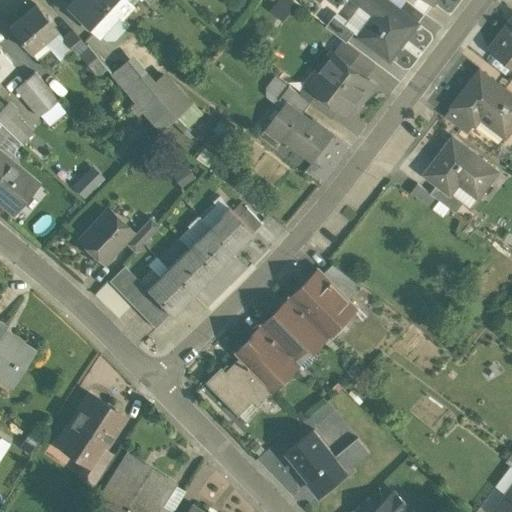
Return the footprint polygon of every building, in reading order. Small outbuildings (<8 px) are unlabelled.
[(118,13),(104,0),(72,0),(68,5),(98,34),(118,13)] [(104,0),(118,13),(121,15),(135,0),(104,0)] [(284,16),(298,4),(293,0),(279,0),(274,5),(284,16)] [(390,0),(358,0),(376,13),(360,35),(391,58),(419,22),(390,0)] [(426,12),(410,0),(405,0),(400,7),(419,22),(426,12)] [(434,3),(430,0),(410,0),(426,12),(427,12),(434,3)] [(37,3),(9,26),(47,72),(60,62),(42,40),(57,27),(37,3)] [(356,30),(335,14),(327,25),(346,40),(348,41),(356,30)] [(511,21),(492,48),(511,63),(511,21)] [(86,45),(72,29),(62,37),(76,54),(86,45)] [(348,41),(346,40),(336,54),(365,76),(376,62),(348,41)] [(0,49),(0,74),(12,63),(0,49)] [(336,54),(334,53),(319,73),(327,79),(318,91),(339,107),(348,114),(365,91),(366,92),(373,83),(365,76),(336,54)] [(133,57),(112,75),(160,132),(190,106),(166,79),(158,86),(133,57)] [(511,93),(481,70),(454,106),(476,124),(485,112),(510,131),(511,129),(511,93)] [(58,99),(35,72),(15,89),(38,116),(58,99)] [(310,101),(289,85),(279,99),(286,104),(287,102),(302,114),(311,102),(310,101)] [(339,107),(318,91),(310,101),(311,102),(332,117),(339,107)] [(0,95),(0,122),(21,144),(35,131),(0,95)] [(302,114),(287,102),(286,104),(269,125),(314,160),(333,134),(319,123),(317,125),(302,114)] [(476,124),(454,106),(446,116),(469,133),(476,124)] [(499,171),(454,136),(426,173),(438,183),(451,193),(452,192),(462,179),(481,193),(499,171)] [(0,156),(0,202),(12,213),(36,184),(20,171),(19,172),(0,156)] [(92,165),(74,186),(86,197),(105,176),(92,165)] [(431,192),(418,182),(411,192),(430,207),(437,197),(431,192)] [(451,193),(438,183),(431,192),(437,197),(457,212),(464,201),(452,192),(451,193)] [(231,207),(210,228),(234,253),(255,232),(239,216),(231,207)] [(263,223),(247,208),(239,216),(255,231),(263,223)] [(131,231),(108,209),(81,239),(104,260),(131,231)] [(150,218),(126,243),(135,252),(158,226),(150,218)] [(234,253),(210,228),(189,249),(213,274),(234,253)] [(213,274),(189,249),(168,269),(192,294),(213,274)] [(363,286),(334,264),(325,273),(350,298),(363,286)] [(124,266),(110,281),(117,289),(132,274),(124,266)] [(192,294),(168,269),(147,289),(155,297),(163,305),(171,313),(172,314),(192,294)] [(325,273),(309,288),(305,284),(291,297),(295,301),(324,330),(338,317),(342,322),(358,307),(350,298),(325,273)] [(132,274),(117,289),(125,296),(139,281),(132,274)] [(139,281),(125,296),(133,304),(147,289),(139,281)] [(133,304),(132,305),(139,313),(155,297),(147,289),(133,304)] [(155,297),(139,313),(147,321),(163,305),(155,297)] [(295,301),(281,314),(277,310),(262,325),(266,329),(294,358),(309,345),(313,349),(328,335),(324,330),(295,301)] [(163,305),(147,321),(155,329),(171,313),(163,305)] [(266,329),(252,343),(248,338),(233,352),(238,357),(266,385),(279,372),(285,378),(299,363),(294,358),(266,329)] [(34,352),(3,333),(0,337),(0,375),(14,384),(34,352)] [(238,357),(223,371),(219,366),(204,381),(237,415),(252,400),(257,405),(271,391),(266,385),(238,357)] [(124,416),(88,393),(58,440),(91,462),(94,463),(103,448),(124,416)] [(313,430),(289,450),(311,477),(336,456),(313,430)] [(79,468),(84,459),(53,444),(48,453),(79,468)] [(91,462),(88,467),(85,466),(80,474),(95,483),(114,455),(103,448),(94,463),(91,462)] [(172,482),(128,453),(98,500),(116,511),(152,511),(158,505),(172,482)] [(336,456),(311,477),(314,480),(312,481),(321,492),(347,470),(336,456)] [(511,511),(511,487),(493,511),(511,511)] [(411,511),(394,494),(375,511),(411,511)]
